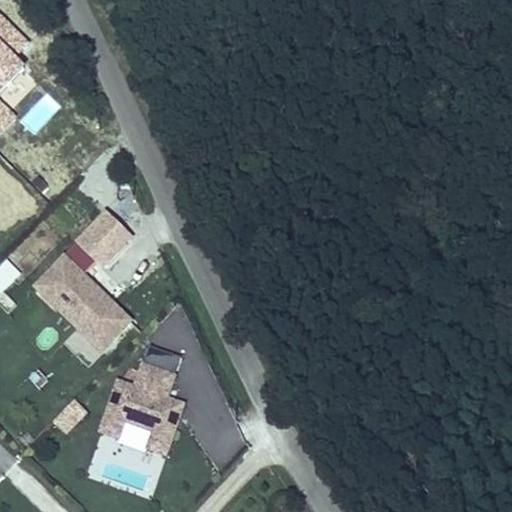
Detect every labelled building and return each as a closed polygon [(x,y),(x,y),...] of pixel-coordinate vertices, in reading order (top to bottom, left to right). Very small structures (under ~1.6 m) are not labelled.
[(0,126),(38,86),(0,51),(0,126)] [(135,244),(105,215),(74,246),(104,275),(135,244)] [(134,326),(63,258),(32,291),(103,359),(134,326)] [(184,361),(149,349),(135,388),(115,381),(97,433),(121,441),(126,426),(152,435),(146,452),(170,460),(189,408),(170,401),(184,361)] [(67,439),(91,414),(77,401),(54,426),(67,439)]
